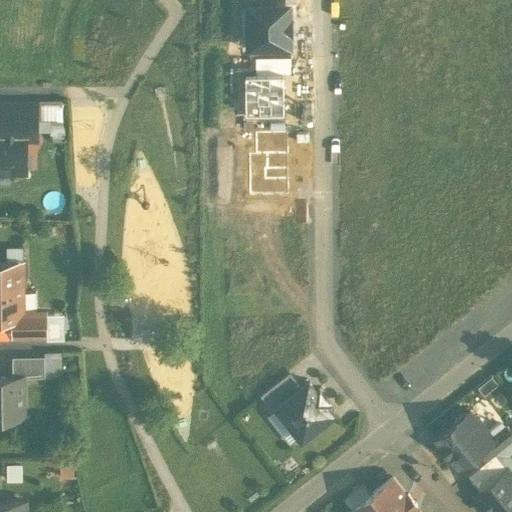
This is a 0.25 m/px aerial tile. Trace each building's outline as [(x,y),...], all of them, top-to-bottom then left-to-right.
[(247,3),(247,41),(291,41),(290,0),(276,0),(247,1),(247,3)] [(511,0),(461,0),(461,23),(511,22),(511,0)] [(256,54),(256,71),(283,70),(290,70),(290,54),(256,54)] [(256,71),(245,71),(246,109),(284,108),(283,70),(256,71)] [(36,102),(0,102),(0,129),(25,129),(25,136),(36,136),(36,102)] [(0,129),(0,128),(0,169),(25,170),(25,136),(25,129),(0,129)] [(254,152),(286,152),(285,130),(254,130),(254,152)] [(247,152),(247,196),(286,195),(286,152),(254,152),(247,152)] [(22,259),(0,258),(0,316),(12,317),(22,316),(23,313),(22,259)] [(46,313),(23,313),(22,316),(12,317),(12,335),(46,334),(46,313)] [(44,375),(44,354),(12,355),(12,375),(22,375),(22,376),(44,375)] [(276,403),(300,385),(288,370),(260,393),(273,408),(277,405),(276,403)] [(12,375),(0,374),(0,420),(8,421),(7,415),(23,415),(22,376),(22,375),(12,375)] [(319,385),(316,388),(308,378),(300,385),(276,403),(277,405),(301,434),(333,409),(325,400),(328,397),(319,385)] [(474,416),(468,409),(466,411),(461,410),(453,417),(452,422),(435,435),(439,441),(439,445),(444,452),(448,453),(458,465),(479,449),(492,438),(489,435),(486,431),(486,426),(479,416),(474,416)] [(511,432),(504,423),(489,435),(492,438),(479,449),(486,458),(495,451),(511,437),(511,432)] [(486,458),(467,473),(479,488),(507,466),(495,451),(486,458)] [(479,488),(476,491),(492,511),(500,511),(511,503),(511,469),(508,465),(507,466),(479,488)] [(392,475),(351,507),(354,511),(420,511),(415,504),(416,503),(407,492),(406,493),(392,475)] [(0,499),(0,511),(23,511),(24,500),(0,499)]
